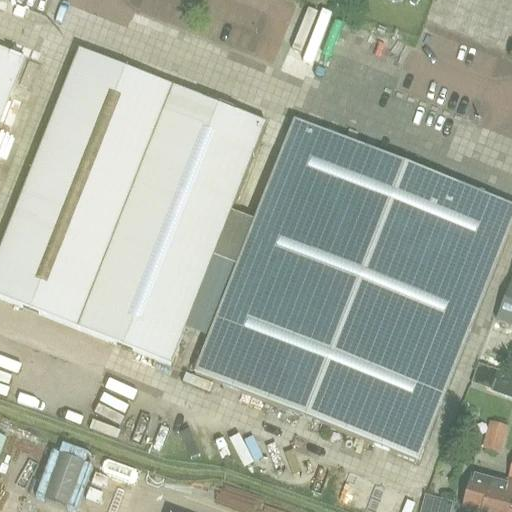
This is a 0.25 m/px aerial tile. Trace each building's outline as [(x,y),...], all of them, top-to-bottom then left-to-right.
[(0,123),(13,90),(24,61),(0,51),(0,123)] [(229,220),(266,126),(80,53),(0,255),(0,300),(171,368),(212,265),(214,260),(229,220)] [(418,465),(511,227),(511,209),(295,124),(253,229),(229,220),(214,260),(212,265),(235,274),(194,376),(418,465)] [(511,282),(497,322),(511,328),(511,282)] [(492,391),(499,372),(478,365),(472,384),(492,391)] [(491,425),(484,450),(499,454),(506,430),(491,425)] [(511,511),(511,468),(508,483),(474,473),(463,510),(468,511),(511,511)]
